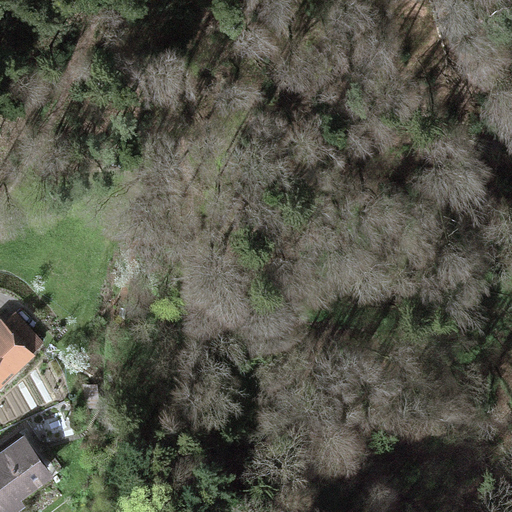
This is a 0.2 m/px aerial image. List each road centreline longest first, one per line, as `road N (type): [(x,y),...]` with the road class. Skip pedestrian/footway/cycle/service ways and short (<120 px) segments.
road 1 (track): [(101,0),(49,139),(0,204)]
road 2 (track): [(0,432),(68,372),(42,327),(0,300)]
